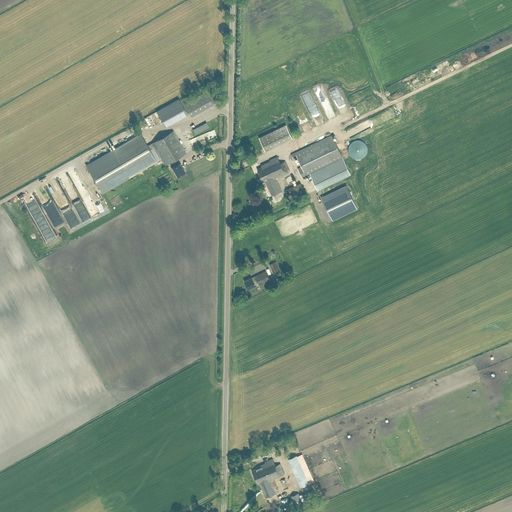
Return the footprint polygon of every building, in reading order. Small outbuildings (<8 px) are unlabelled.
[(333,101),(341,98),(337,89),(330,91),(333,101)] [(213,105),(206,92),(184,103),(191,117),(213,105)] [(179,99),(156,111),(163,123),(185,111),(179,99)] [(345,104),(338,106),(340,113),(347,111),(345,104)] [(197,133),(198,134),(208,128),(206,124),(194,130),(196,134),(197,133)] [(286,125),(259,137),(266,151),(293,138),(286,125)] [(140,133),(113,150),(87,165),(103,193),(129,177),(157,161),(150,149),(155,146),(165,164),(171,161),(174,166),(171,168),(173,171),(174,170),(177,176),(185,171),(180,162),(178,164),(175,159),(186,153),(173,130),(152,142),(147,145),(140,133)] [(202,143),(206,141),(216,136),(215,134),(212,135),(210,132),(199,137),(202,143)] [(332,135),(320,141),(291,155),(293,158),(297,156),(302,166),(298,168),(302,178),(310,174),(318,190),(351,174),(343,158),(332,135)] [(354,157),(356,158),(359,158),(362,158),(364,156),(366,154),(367,152),(367,149),(367,146),(366,144),(364,142),(362,140),(359,140),(357,140),(354,140),(352,142),(350,144),(349,146),(348,149),(349,151),(350,154),(352,156),(354,157)] [(285,161),(281,162),(280,162),(277,156),(270,160),(270,161),(261,166),(262,167),(257,169),(264,182),(265,181),(272,195),(282,190),(275,178),(288,172),(290,171),(285,161)] [(290,198),(305,192),(300,183),(286,189),(290,198)] [(347,187),(322,199),(332,220),(357,208),(347,187)] [(67,192),(74,209),(76,207),(81,217),(83,216),(84,219),(87,218),(74,188),(67,192)] [(58,207),(67,203),(63,195),(55,199),(58,207)] [(89,211),(95,208),(89,198),(83,201),(89,211)] [(108,209),(105,210),(103,205),(98,207),(101,216),(109,213),(108,209)] [(76,226),(70,207),(63,209),(67,224),(70,223),(72,227),(76,226)] [(269,264),(270,264),(273,273),(280,269),(276,261),(269,264)] [(266,270),(255,275),(255,276),(245,281),(248,288),(255,285),(255,284),(258,283),(259,285),(270,280),(266,270)] [(296,455),(288,458),(301,486),(309,483),(296,455)] [(275,493),(270,480),(285,473),(280,463),(276,465),(273,458),(265,462),(265,463),(256,467),(256,468),(252,470),(258,483),(260,483),(266,497),(275,493)] [(313,490),(303,494),(306,502),(316,498),(313,490)] [(290,496),(296,508),(304,505),(298,492),(290,496)]
